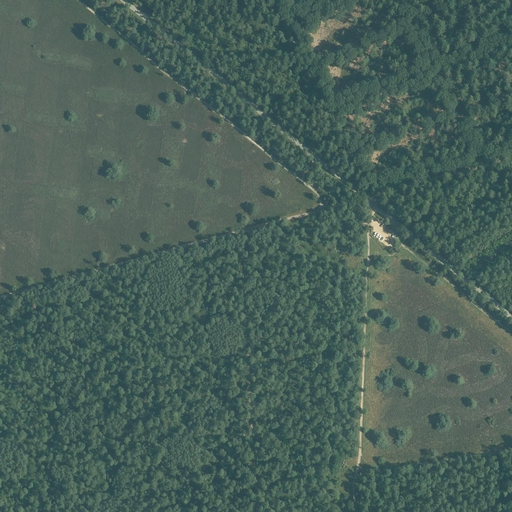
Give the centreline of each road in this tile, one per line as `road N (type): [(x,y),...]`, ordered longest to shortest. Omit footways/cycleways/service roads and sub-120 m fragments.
road 1 (unclassified): [(511,318),(122,0)]
road 2 (track): [(60,511),(151,491),(145,402),(223,308),(245,266)]
road 3 (track): [(77,0),(311,188),(320,211)]
road 4 (track): [(334,207),(368,230),(357,511)]
road 5 (track): [(0,298),(250,232)]
road 6 (track): [(258,465),(244,254),(250,232)]
road 7 (track): [(291,30),(377,194)]
road 8 (track): [(373,220),(511,333)]
road 9 (track): [(511,450),(355,471)]
road 10 (track): [(484,165),(370,202)]
